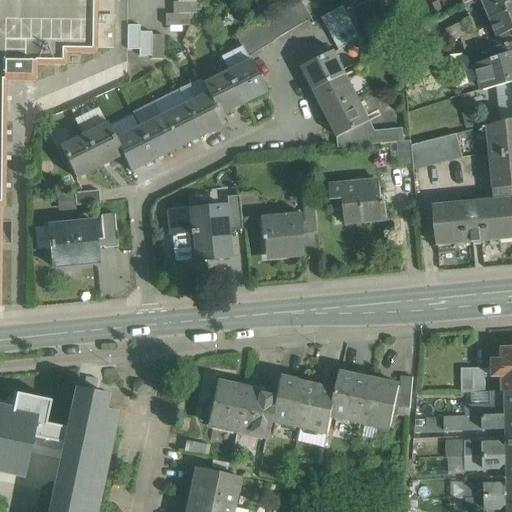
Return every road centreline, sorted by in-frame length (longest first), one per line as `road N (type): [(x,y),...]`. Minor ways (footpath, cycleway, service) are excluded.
road 1 (secondary): [(511,299),(153,328)]
road 2 (residential): [(299,125),(139,190),(153,328)]
road 3 (secondary): [(153,328),(0,343)]
